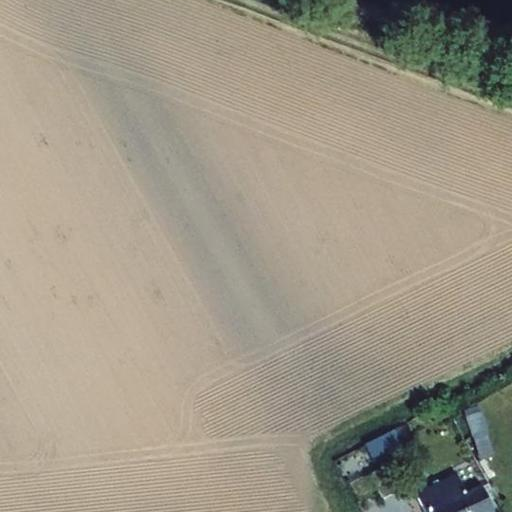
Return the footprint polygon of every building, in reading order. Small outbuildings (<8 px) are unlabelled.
[(451,404),(446,407),(465,442),(470,440),(451,404)] [(361,463),(404,440),(402,437),(409,433),(404,423),(354,450),(361,463)] [(492,511),(501,508),(474,458),(453,468),(456,476),(416,495),(423,511),(492,511)] [(382,500),(398,491),(384,467),(368,476),(382,500)] [(453,468),(407,490),(410,497),(416,495),(456,476),(453,468)]
